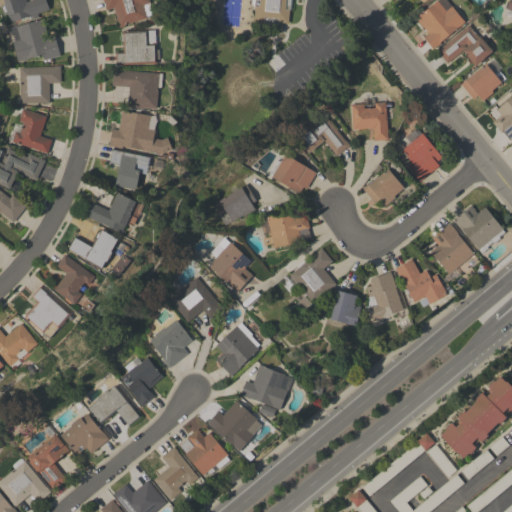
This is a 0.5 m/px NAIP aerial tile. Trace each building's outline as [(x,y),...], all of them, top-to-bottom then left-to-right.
[(11,22),(6,10),(3,11),(1,6),(4,5),(4,4),(0,4),(0,0),(25,0),(26,1),(28,0),(44,0),(48,8),(11,22)] [(102,0),(148,0),(153,14),(146,16),(146,17),(124,24),(125,25),(119,27),(113,7),(106,10),(102,0)] [(290,0),(289,8),(288,8),(287,22),(277,21),(277,23),(263,22),(263,20),(253,19),(255,6),(254,6),(254,5),(253,4),(251,4),(251,0),(290,0)] [(439,42),(439,43),(432,49),(422,36),(427,33),(415,18),(436,0),(447,0),(464,21),(439,42)] [(511,0),(511,15),(511,17),(503,14),(508,0),(511,0)] [(59,55),(49,58),(50,61),(44,62),(41,54),(26,58),(27,59),(17,61),(12,42),(11,42),(7,28),(41,18),(46,37),(53,35),(59,55)] [(436,50),(440,46),(441,46),(468,24),(478,36),(479,36),(491,51),(474,65),(462,50),(446,63),(436,50)] [(115,64),(114,51),(122,51),(121,31),(154,29),(155,52),(159,52),(159,58),(156,58),(156,62),(115,64)] [(485,64),(493,58),(500,67),(497,70),(504,78),(491,90),(492,91),(482,100),(477,94),(472,98),(460,84),(485,63),(485,64)] [(18,67),(53,66),(53,65),(59,65),(60,82),(48,82),(49,102),(19,103),(18,67)] [(156,108),(127,106),(128,86),(111,85),(112,69),(158,73),(156,108)] [(511,136),(509,139),(502,131),(500,132),(492,122),(500,115),(495,109),(511,95),(511,136)] [(387,139),(373,140),(372,127),(352,129),(350,104),(363,103),(363,108),(374,107),(374,102),(384,101),(387,139)] [(7,140),(10,130),(12,131),(19,107),(45,116),(39,135),(51,139),(47,152),(7,140)] [(121,146),(121,148),(112,146),(112,145),(108,144),(111,128),(118,129),(121,110),(149,115),(147,128),(154,130),(153,138),(161,139),(167,137),(172,149),(162,153),(121,146)] [(336,155),(323,139),(308,152),(293,136),(309,122),(314,128),(326,118),(348,144),(336,155)] [(419,181),(406,165),(411,162),(401,149),(410,142),(405,136),(416,127),(441,157),(435,161),(438,165),(419,181)] [(0,150),(4,152),(7,147),(26,157),(28,152),(44,160),(35,179),(17,170),(8,188),(0,184),(0,150)] [(135,189),(115,185),(119,164),(109,162),(111,148),(149,156),(146,174),(139,172),(135,189)] [(271,176),(267,173),(275,159),(279,162),(284,154),(315,172),(305,188),(302,186),(298,193),(271,176)] [(362,188),(387,168),(403,187),(393,195),(394,197),(384,205),(380,199),(374,203),(362,188)] [(219,199),(239,187),(239,186),(245,183),(255,199),(250,202),(254,208),(243,215),(242,214),(231,220),(225,210),(219,215),(212,205),(219,200),(219,199)] [(0,190),(9,198),(12,194),(25,205),(12,221),(0,211),(0,190)] [(108,210),(116,193),(142,205),(133,225),(126,222),(121,232),(85,216),(91,202),(108,210)] [(470,205),(476,213),(484,206),(502,229),(504,232),(498,236),(499,238),(493,243),(492,242),(486,246),(487,248),(481,253),(461,230),(452,220),(470,205)] [(270,232),(262,233),(258,218),(293,210),(295,217),(305,214),(308,227),(307,227),(310,239),(273,247),(270,232)] [(472,253),(454,268),(459,274),(453,279),(451,277),(445,282),(442,278),(448,273),(429,251),(437,245),(431,237),(449,222),(457,233),(456,234),(472,253)] [(112,250),(113,250),(107,263),(105,262),(101,269),(84,259),(85,258),(67,248),(74,236),(91,245),(101,227),(111,233),(110,234),(113,236),(114,235),(119,238),(112,250)] [(229,241),(250,260),(243,268),(251,275),(236,292),(231,288),(230,289),(226,286),(228,285),(225,283),(226,282),(208,265),(229,241)] [(316,252),(316,251),(320,247),(331,260),(322,268),(335,283),(312,302),(289,274),(316,252)] [(94,276),(88,284),(84,282),(77,291),(81,294),(74,304),(54,289),(66,272),(55,265),(64,254),(94,276)] [(411,259),(419,273),(425,269),(429,277),(435,273),(446,294),(428,304),(424,296),(413,302),(394,268),(411,259)] [(393,317),(373,325),(372,321),(367,308),(376,304),(373,295),(369,297),(365,287),(371,285),(369,279),(390,271),(395,287),(394,287),(399,301),(401,301),(402,305),(401,306),(402,309),(391,313),(393,317)] [(218,303),(222,307),(209,318),(202,309),(186,322),(183,319),(184,318),(168,299),(195,276),(218,303)] [(37,301),(31,296),(39,286),(47,292),(47,293),(70,313),(73,316),(69,321),(66,318),(48,338),(23,316),(37,301)] [(337,290),(356,295),(354,304),(360,306),(355,324),(345,322),(345,323),(330,319),(337,290)] [(191,340),(182,347),(187,352),(168,367),(161,358),(162,357),(153,345),(149,348),(145,343),(149,340),(148,339),(154,335),(153,334),(163,326),(164,327),(175,318),(191,340)] [(215,359),(222,352),(215,345),(235,325),(235,326),(240,322),(251,334),(250,335),(258,344),(256,346),(257,348),(239,366),(230,375),(215,359)] [(37,343),(26,352),(23,348),(15,354),(18,358),(10,366),(0,354),(0,331),(4,336),(20,323),(37,343)] [(127,371),(123,366),(135,356),(140,362),(146,357),(162,376),(147,388),(153,395),(141,405),(136,400),(137,399),(120,378),(127,371)] [(284,375),(291,378),(279,409),(250,397),(249,398),(239,394),(245,380),(252,383),(254,377),(253,376),(258,364),(284,374),(284,375)] [(511,410),(511,411),(509,409),(503,414),(505,417),(499,423),(497,421),(485,433),(487,435),(480,441),(478,439),(472,444),(475,447),(468,453),(468,452),(462,457),(459,454),(450,462),(446,457),(453,450),(445,441),(446,440),(440,434),(445,429),(444,428),(451,422),(452,424),(458,419),(456,416),(463,410),(464,411),(476,400),(474,398),(481,392),(483,394),(488,389),(486,386),(493,380),(494,381),(499,376),(505,382),(506,380),(511,386),(511,385),(511,410)] [(115,410),(100,423),(93,414),(93,413),(91,410),(90,411),(86,407),(98,397),(97,397),(107,388),(108,389),(114,384),(128,401),(127,401),(140,416),(128,426),(115,410)] [(260,425),(252,434),(238,450),(207,423),(217,410),(222,415),(235,400),(256,419),(255,420),(260,425)] [(71,425),(70,424),(71,423),(70,422),(75,418),(75,419),(79,416),(80,417),(86,412),(100,430),(101,430),(108,438),(90,453),(85,447),(83,449),(80,445),(77,447),(80,452),(77,455),(60,434),(71,425)] [(36,448),(35,447),(40,443),(41,444),(49,437),(43,429),(48,425),(68,450),(52,462),(65,478),(53,489),(37,469),(35,471),(28,462),(29,461),(26,457),(36,448)] [(227,454),(225,455),(229,459),(218,468),(215,464),(211,467),(214,470),(209,474),(206,471),(202,475),(184,453),(185,452),(178,444),(186,438),(186,437),(196,429),(203,436),(209,432),(227,454)] [(433,442),(424,449),(416,440),(426,432),(433,442)] [(495,455),(488,446),(501,435),(508,444),(495,455)] [(416,441),(423,449),(368,496),(361,487),(416,441)] [(456,470),(447,477),(426,451),(434,444),(456,470)] [(184,481),(176,488),(180,492),(170,499),(157,483),(156,483),(153,479),(168,466),(160,456),(173,446),(177,450),(176,451),(198,476),(187,485),(184,481)] [(467,479),(459,470),(485,448),(492,457),(467,479)] [(0,479),(13,468),(11,466),(12,463),(18,458),(21,458),(23,461),(23,460),(49,491),(37,502),(29,493),(15,505),(13,503),(12,503),(8,499),(9,498),(0,487),(0,479)] [(511,481),(475,511),(471,511),(465,505),(511,466),(511,481)] [(426,511),(398,511),(389,500),(418,475),(426,484),(405,502),(412,510),(455,473),(463,482),(426,511)] [(127,511),(112,493),(124,483),(132,492),(147,480),(166,502),(153,511),(127,511)] [(360,511),(356,506),(348,497),(357,489),(376,511),(360,511)] [(0,511),(0,494),(11,507),(12,506),(16,511),(0,511)] [(121,511),(102,511),(99,508),(111,499),(121,511)] [(511,511),(500,511),(511,502),(511,511)]
